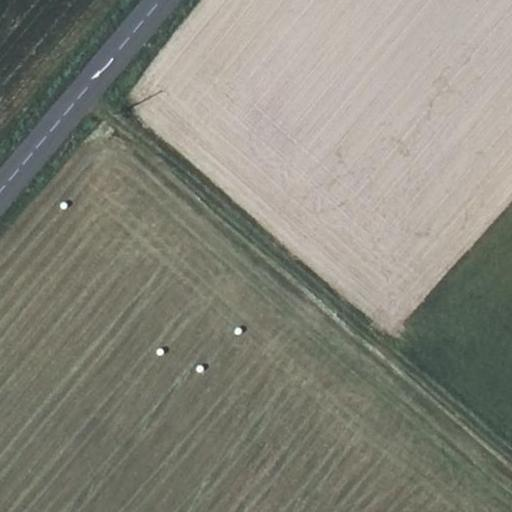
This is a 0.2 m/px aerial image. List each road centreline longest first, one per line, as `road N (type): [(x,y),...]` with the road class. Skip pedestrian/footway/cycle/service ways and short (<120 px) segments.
road 1 (track): [(82,100),(511,459)]
road 2 (secondary): [(165,0),(0,198)]
